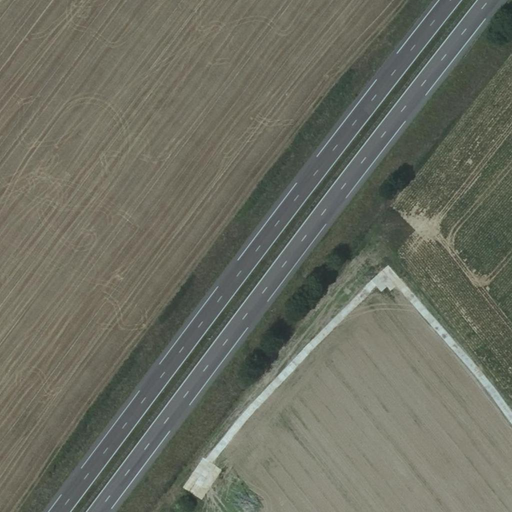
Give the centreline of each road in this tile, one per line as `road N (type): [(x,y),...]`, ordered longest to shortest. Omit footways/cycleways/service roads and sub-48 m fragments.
road 1 (motorway): [(446,0),(54,511)]
road 2 (motorway): [(98,511),(489,0)]
road 3 (track): [(511,430),(384,271),(202,471)]
